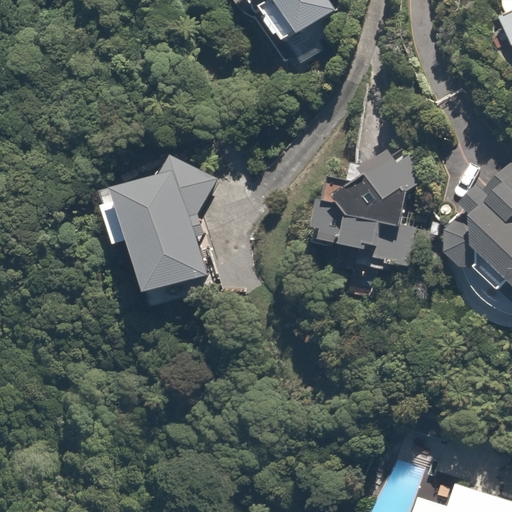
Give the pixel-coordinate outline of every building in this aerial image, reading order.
[(239,0),(258,27),(265,22),(291,60),(295,57),(303,70),(327,53),(319,41),(349,21),(335,0),(239,0)] [(511,0),(495,0),(510,47),(511,48),(511,0)] [(327,241),(326,252),(348,254),(347,259),(360,260),(359,271),(411,275),(414,231),(407,230),(410,205),(431,184),(409,158),(342,216),(321,214),(319,240),(327,241)] [(219,179),(178,164),(168,191),(130,207),(159,313),(215,287),(200,230),(219,179)] [(466,280),(472,274),(511,313),(511,166),(462,216),(466,220),(443,244),(450,251),(444,257),(466,280)] [(511,511),(511,502),(459,485),(450,511),(427,503),(424,511),(511,511)]
